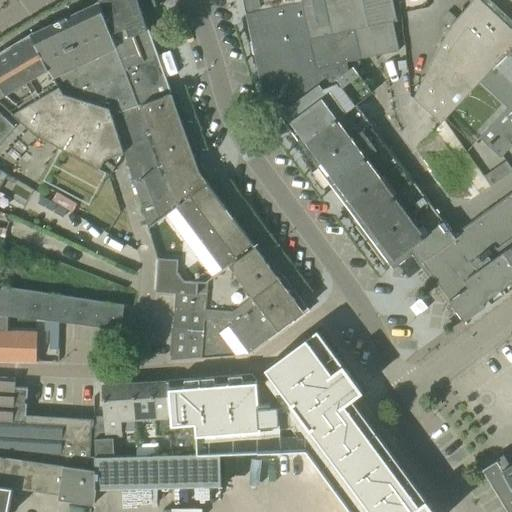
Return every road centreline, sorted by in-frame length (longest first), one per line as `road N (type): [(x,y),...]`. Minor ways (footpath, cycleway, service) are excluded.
road 1 (residential): [(0,367),(142,372),(250,362),(350,290)]
road 2 (residential): [(191,0),(235,136),(350,290)]
road 3 (residential): [(466,511),(413,438),(404,389)]
road 4 (residential): [(404,389),(511,314)]
